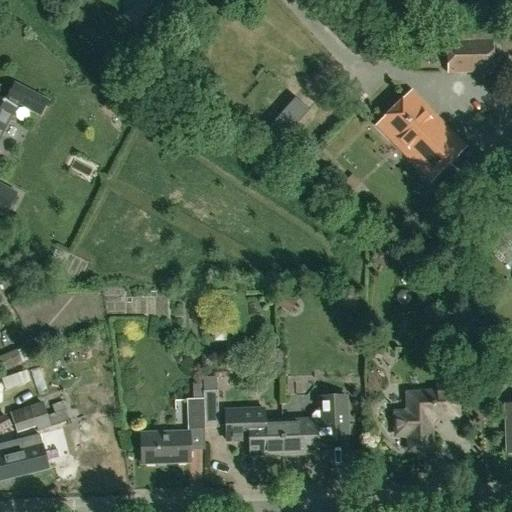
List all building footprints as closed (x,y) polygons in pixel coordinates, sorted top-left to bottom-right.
[(153,0),(139,0),(124,17),(144,34),(165,10),(153,0)] [(447,72),(493,71),(492,37),(447,38),(447,72)] [(47,101),(14,84),(7,98),(9,99),(7,103),(0,98),(0,137),(16,107),(14,106),(15,103),(40,115),(47,101)] [(431,181),(465,148),(410,91),(376,125),(431,181)] [(15,196),(0,188),(0,208),(7,212),(15,196)] [(204,399),(204,429),(218,428),(218,427),(217,398),(216,376),(203,377),(203,379),(204,399)] [(431,449),(430,423),(432,423),(437,418),(459,417),(457,389),(433,390),(433,393),(407,394),(408,412),(395,413),(396,435),(409,435),(410,450),(431,449)] [(33,406),(28,393),(6,401),(11,413),(18,438),(49,427),(69,420),(66,409),(65,409),(62,401),(52,404),(55,413),(46,416),(41,403),(33,406)] [(282,422),(283,455),(315,453),(315,437),(331,436),(332,438),(346,438),(345,397),(320,398),(320,412),(316,412),(311,421),(282,422)] [(204,429),(204,399),(186,399),(187,429),(204,429)] [(283,455),(282,422),(265,422),(264,410),(226,411),(227,441),(250,440),(250,456),(283,455)] [(142,464),(190,463),(189,433),(141,434),(142,464)] [(0,480),(48,469),(42,445),(0,455),(0,480)]
